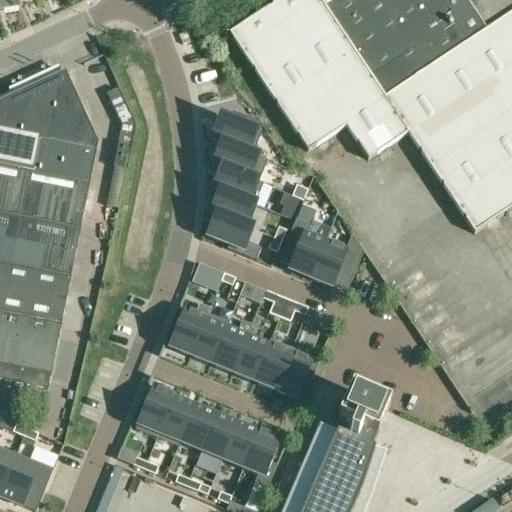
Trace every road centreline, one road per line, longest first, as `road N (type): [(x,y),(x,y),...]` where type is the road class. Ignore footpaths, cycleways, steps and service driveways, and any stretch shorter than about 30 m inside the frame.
road 1 (residential): [(143,0),(187,95),(194,153),(180,244)]
road 2 (residential): [(138,361),(70,511)]
road 3 (residential): [(180,244),(331,301)]
road 4 (residential): [(138,361),(286,418)]
road 5 (residential): [(0,55),(118,0)]
road 6 (residential): [(180,244),(138,361)]
